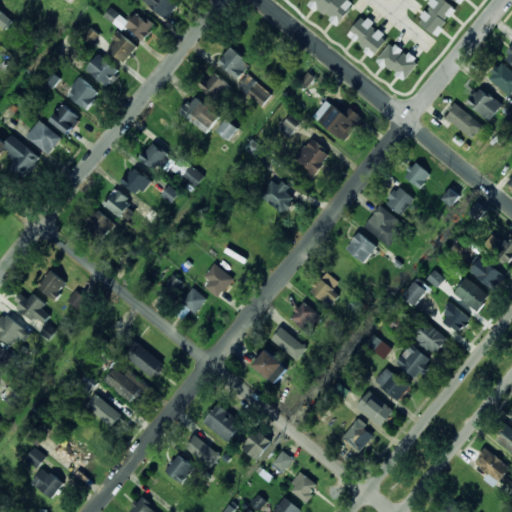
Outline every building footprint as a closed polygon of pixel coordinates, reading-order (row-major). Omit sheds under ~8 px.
[(141,0),(168,20),(179,5),(172,0),(141,0)] [(356,4),(350,0),(312,0),(310,3),(338,26),(356,4)] [(457,8),(445,0),(433,0),(418,22),(437,36),(457,8)] [(129,19),(110,8),(105,18),(124,29),(129,19)] [(144,40),(154,25),(136,13),(126,27),(144,40)] [(374,56),(389,38),(363,16),(348,35),(374,56)] [(85,37),(93,42),(99,34),(91,28),(85,37)] [(139,46),(122,33),(109,48),(126,62),(139,46)] [(377,61),(406,81),(419,62),(391,41),(377,61)] [(238,79),(251,63),(231,47),(218,63),(238,79)] [(88,70),(108,86),(120,70),(100,54),(88,70)] [(510,96),(511,93),(511,69),(502,61),(489,77),(510,96)] [(203,84),(222,96),(231,84),(211,71),(203,84)] [(315,77),(307,72),(301,83),(309,88),(315,77)] [(272,95),(248,73),(238,85),(262,107),(272,95)] [(88,110),(102,94),(81,76),(68,93),(88,110)] [(491,120),(503,103),(479,87),(467,104),(491,120)] [(206,134),(221,119),(196,94),(181,110),(206,134)] [(69,134),(82,119),(65,103),(51,118),(69,134)] [(346,140),(362,117),(351,109),(347,114),(332,103),(319,121),(346,140)] [(446,117),(473,139),(484,126),(457,104),(446,117)] [(291,138),(302,122),(291,114),(279,130),(291,138)] [(232,140),(239,127),(225,119),(218,132),(232,140)] [(27,136),(50,154),(63,138),(40,120),(27,136)] [(41,157),(11,134),(3,144),(0,141),(0,153),(2,150),(15,160),(10,167),(26,178),(41,157)] [(494,141),(501,149),(507,144),(499,136),(494,141)] [(294,157),(313,176),(332,157),(313,139),(294,157)] [(140,157),(157,170),(169,154),(152,142),(140,157)] [(404,176),(423,188),(432,172),(413,161),(404,176)] [(122,180),(141,195),(153,180),(134,166),(122,180)] [(205,175),(192,166),(183,179),(196,188),(205,175)] [(261,196),(285,213),(298,194),(281,182),(279,184),(272,179),(261,196)] [(180,193),(170,185),(162,195),(172,203),(180,193)] [(402,215),(415,199),(399,185),(386,201),(402,215)] [(121,218),(133,203),(116,188),(103,203),(121,218)] [(443,199),(453,207),(462,196),(451,188),(443,199)] [(468,214),(478,222),(487,209),(477,202),(468,214)] [(390,246),(406,226),(381,206),(365,226),(390,246)] [(84,225),(101,240),(115,223),(99,209),(84,225)] [(378,246),(359,232),(347,249),(366,263),(378,246)] [(511,264),(511,262),(511,234),(497,252),(511,264)] [(361,271),(341,255),(327,272),(347,288),(361,271)] [(472,267),(491,291),(505,280),(486,256),(472,267)] [(211,281),(206,286),(218,297),(234,279),(217,263),(205,276),(211,281)] [(68,282),(50,270),(38,287),(56,299),(68,282)] [(438,288),(446,278),(435,270),(427,279),(438,288)] [(164,284),(173,293),(183,283),(174,274),(164,284)] [(310,289),(331,308),(342,296),(321,277),(310,289)] [(476,312),(490,298),(469,277),(455,291),(476,312)] [(415,306),(431,288),(419,278),(403,296),(415,306)] [(196,314),(208,299),(194,288),(182,302),(196,314)] [(78,309),(87,298),(77,290),(68,301),(78,309)] [(19,308),(42,327),(52,315),(44,309),(47,305),(32,292),(19,308)] [(291,316),(313,333),(325,317),(303,301),(291,316)] [(471,318),(452,303),(441,318),(460,333),(471,318)] [(402,321),(392,313),(385,321),(395,329),(402,321)] [(26,341),(32,332),(4,315),(0,321),(0,336),(14,345),(19,337),(26,341)] [(449,340),(426,320),(412,335),(435,356),(449,340)] [(50,340),(58,331),(48,323),(41,332),(50,340)] [(291,354),(304,341),(287,324),(274,337),(291,354)] [(386,359),(393,347),(372,334),(365,345),(386,359)] [(156,377),(167,363),(132,338),(122,353),(156,377)] [(433,361),(412,343),(397,362),(417,379),(433,361)] [(0,372),(6,377),(19,360),(0,345),(0,372)] [(253,366),(276,383),(289,367),(266,349),(253,366)] [(113,370),(105,381),(137,403),(149,386),(105,355),(101,361),(113,370)] [(399,400),(411,385),(388,367),(376,382),(399,400)] [(77,390),(90,396),(98,381),(84,375),(77,390)] [(350,390),(338,382),(330,393),(342,401),(350,390)] [(103,397),(95,416),(118,426),(125,409),(109,402),(113,393),(98,386),(95,393),(103,397)] [(382,427),(395,412),(371,391),(358,406),(382,427)] [(204,418),(229,443),(245,427),(220,402),(204,418)] [(75,428),(95,446),(106,435),(86,416),(75,428)] [(342,439),(359,453),(376,433),(359,419),(342,439)] [(511,452),(511,426),(507,422),(494,436),(511,452)] [(26,436),(38,446),(46,437),(34,427),(26,436)] [(258,459),(272,442),(258,431),(244,448),(258,459)] [(222,453),(197,433),(186,446),(211,466),(222,453)] [(90,456),(66,437),(55,452),(79,471),(90,456)] [(38,468),(48,456),(35,447),(26,459),(38,468)] [(284,471),(294,459),(283,451),(274,464),(284,471)] [(511,484),(511,467),(483,451),(475,464),(502,481),(503,479),(511,484)] [(184,483),(195,467),(178,454),(166,471),(184,483)] [(33,483),(53,499),(65,484),(45,468),(33,483)] [(289,489),(308,502),(320,485),(301,472),(289,489)] [(268,502),(259,494),(251,503),(260,511),(268,502)] [(132,511),(157,511),(143,497),(130,510),(132,511)] [(300,511),(290,498),(272,511),(300,511)] [(465,511),(456,501),(444,511),(465,511)]
